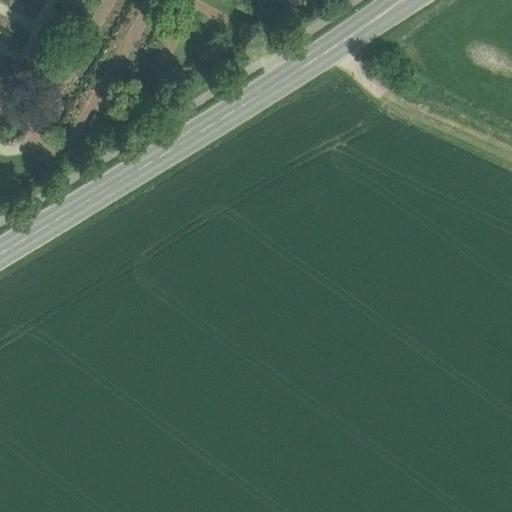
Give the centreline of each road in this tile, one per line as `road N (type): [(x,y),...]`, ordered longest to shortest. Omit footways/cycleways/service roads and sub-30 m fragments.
road 1 (secondary): [(405,0),(0,252)]
road 2 (track): [(333,46),(373,92),(511,159)]
